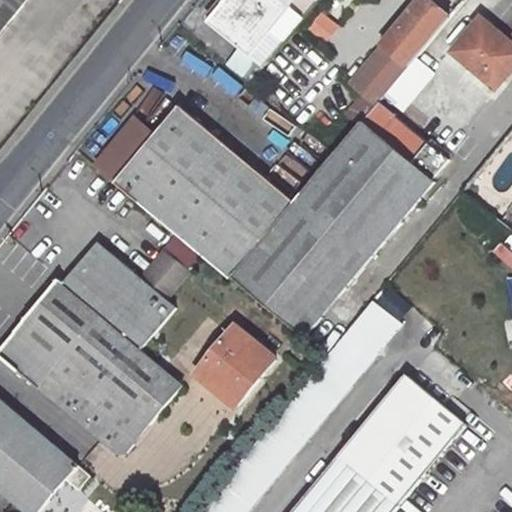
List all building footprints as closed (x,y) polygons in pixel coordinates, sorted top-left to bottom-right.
[(0,0),(0,26),(21,0),(0,0)] [(323,0),(232,0),(213,22),(266,68),(323,0)] [(454,20),(429,0),(423,0),(354,83),(367,94),(382,106),(386,102),(454,20)] [(511,72),(511,40),(484,18),(456,51),(499,88),(511,72)] [(367,94),(352,112),(367,124),(382,106),(367,94)] [(367,124),(436,178),(453,158),(386,102),(382,106),(367,124)] [(301,202),(186,108),(160,139),(140,121),(101,168),(238,281),(239,280),(301,202)] [(436,178),(367,124),(340,156),(301,202),(239,280),(311,338),(441,181),(436,178)] [(101,242),(70,279),(147,345),(178,309),(165,297),(188,269),(166,249),(142,278),(101,242)] [(128,453),(182,387),(158,366),(60,283),(0,352),(0,358),(99,442),(116,456),(128,453)] [(382,349),(403,323),(375,300),(354,326),(382,349)] [(247,511),(382,349),(354,326),(330,354),(199,511),(247,511)] [(265,366),(233,340),(205,373),(237,399),(265,366)] [(410,372),(293,511),(395,511),(470,422),(410,372)] [(78,468),(0,401),(0,491),(14,503),(24,511),(36,511),(65,478),(78,490),(89,476),(78,468)]
